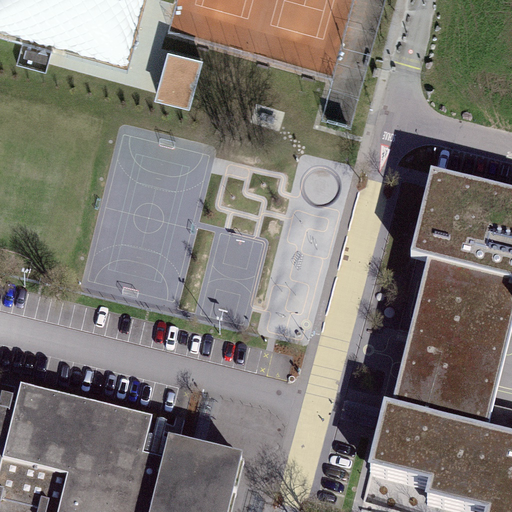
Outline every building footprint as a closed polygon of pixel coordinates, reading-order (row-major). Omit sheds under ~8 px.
[(201,58),(167,49),(155,96),(189,105),(201,58)] [(511,199),(432,180),(411,264),(428,267),(423,287),(511,307),(511,199)] [(252,323),(252,298),(200,298),(200,323),(252,323)] [(165,425),(33,391),(29,408),(5,511),(238,511),(249,469),(160,452),(165,425)] [(0,511),(5,511),(29,408),(0,400),(0,511)] [(511,511),(511,442),(487,436),(392,414),(385,412),(371,473),(430,488),(427,503),(463,511),(511,511)]
